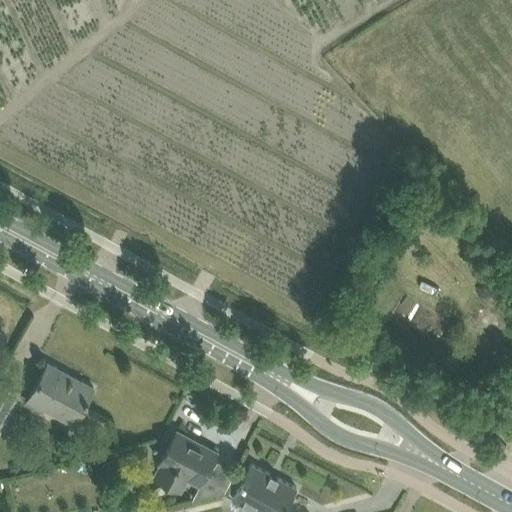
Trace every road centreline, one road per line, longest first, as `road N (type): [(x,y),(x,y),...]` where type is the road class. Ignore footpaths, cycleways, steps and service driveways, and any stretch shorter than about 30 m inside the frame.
road 1 (primary): [(276,379),(0,227)]
road 2 (primary): [(423,456),(370,404),(276,379)]
road 3 (primary): [(276,379),(349,440),(423,456)]
